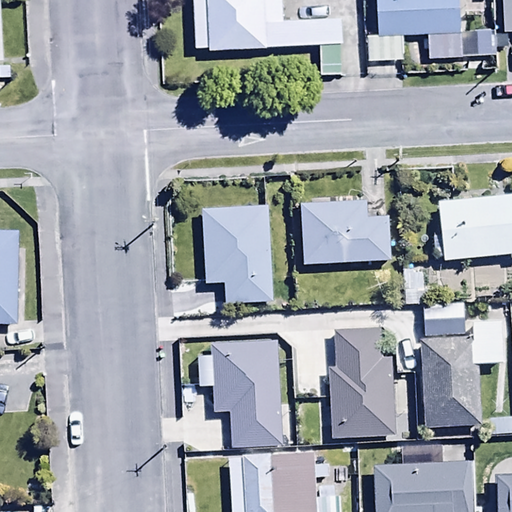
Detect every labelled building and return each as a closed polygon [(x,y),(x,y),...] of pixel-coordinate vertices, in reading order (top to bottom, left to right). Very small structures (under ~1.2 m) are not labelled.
[(0,0),(0,70),(19,69),(12,0),(0,0)] [(280,0),(191,0),(193,51),(317,46),(318,78),(342,77),(340,17),(281,20),(280,0)] [(457,0),(373,0),(376,36),(367,36),(367,60),(401,59),(400,39),(425,38),(426,58),(489,56),(488,34),(458,34),(457,0)] [(511,0),(502,0),(502,32),(511,32),(511,0)] [(511,195),(434,203),(441,263),(507,256),(508,265),(511,264),(511,195)] [(361,199),(298,204),(302,267),(389,261),(386,221),(363,222),(361,199)] [(264,210),(201,212),(203,286),(221,285),(222,306),(267,304),(264,210)] [(16,233),(0,232),(0,328),(13,329),(16,233)] [(468,341),(419,343),(420,429),(477,428),(476,368),(501,368),(500,324),(468,325),(468,341)] [(226,462),(226,511),(336,511),(336,499),(313,499),(313,481),(326,481),(326,467),(314,467),(313,456),(237,457),(237,462),(226,462)] [(473,511),(473,464),(372,466),(372,511),(473,511)] [(511,511),(511,475),(491,476),(492,511),(511,511)]
